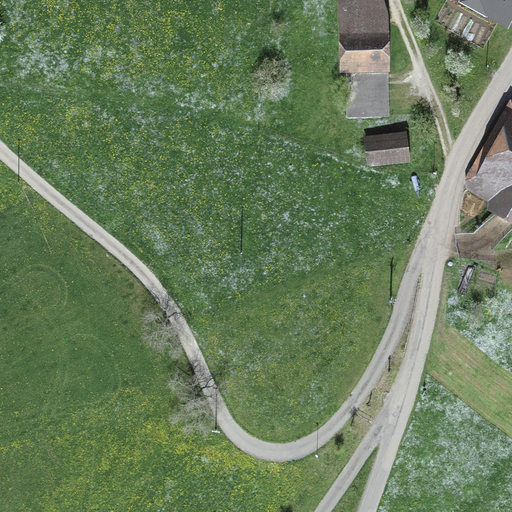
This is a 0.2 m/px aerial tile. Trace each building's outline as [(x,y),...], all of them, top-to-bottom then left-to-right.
[(346,0),(347,34),(350,34),(351,62),(376,62),(376,33),(383,33),(382,11),(379,0),(346,0)] [(479,0),(503,13),(510,0),(479,0)] [(384,71),(347,72),(348,114),(385,113),(384,71)] [(511,222),(511,116),(505,112),(474,168),(481,173),(471,189),(492,201),(489,209),(511,222)] [(403,157),(401,139),(370,142),(372,161),(403,157)]
